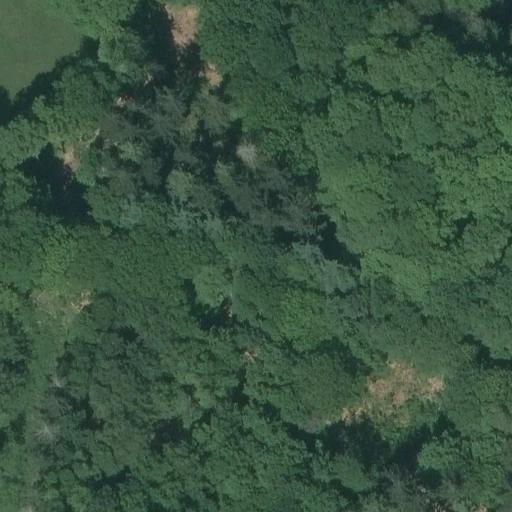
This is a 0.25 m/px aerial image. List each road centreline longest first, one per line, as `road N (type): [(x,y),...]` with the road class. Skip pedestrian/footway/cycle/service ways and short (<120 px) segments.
road 1 (track): [(0,182),(78,197),(404,306),(436,354),(511,432)]
road 2 (track): [(54,192),(213,0)]
